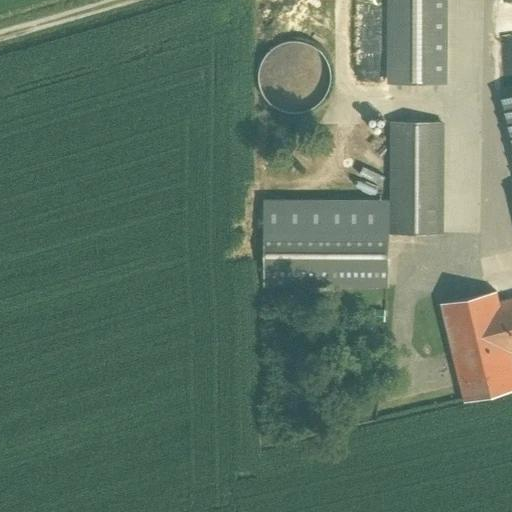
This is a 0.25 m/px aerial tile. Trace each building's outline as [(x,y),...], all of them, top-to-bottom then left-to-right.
[(440,84),(440,0),(380,0),(380,84),(440,84)] [(288,40),(274,43),(264,49),(260,54),(254,65),(253,81),(257,92),(264,101),(274,107),(284,110),(296,109),(307,104),(316,96),(321,87),(323,75),(321,64),(315,53),(310,48),(300,42),(288,40)] [(511,93),(499,97),(511,149),(511,195),(511,196),(511,93)] [(439,125),(386,125),(386,236),(439,236),(439,125)] [(383,282),(384,201),(266,200),(265,281),(383,282)] [(511,302),(501,305),(498,292),(442,306),(460,384),(465,405),(511,394),(511,354),(511,302)]
